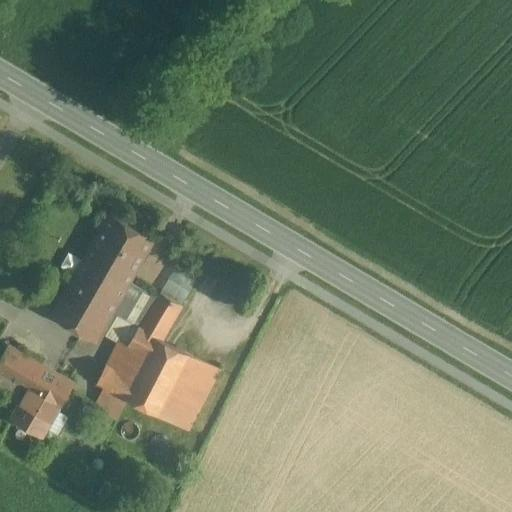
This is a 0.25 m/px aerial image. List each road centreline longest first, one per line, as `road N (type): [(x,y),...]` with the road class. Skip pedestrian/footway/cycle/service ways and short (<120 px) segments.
road 1 (secondary): [(511,376),(0,74)]
road 2 (track): [(277,0),(134,154)]
